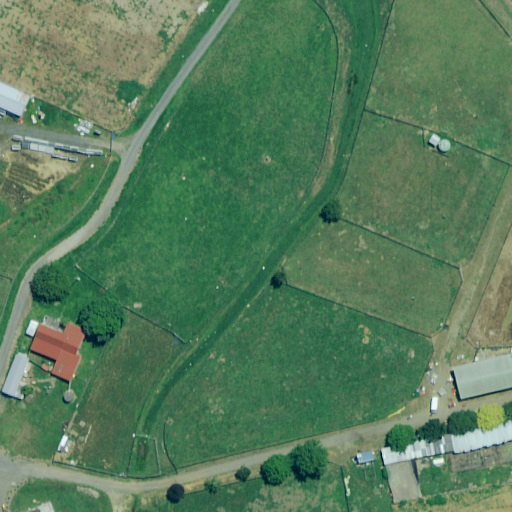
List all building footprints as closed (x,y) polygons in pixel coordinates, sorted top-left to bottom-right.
[(0,106),(21,116),(30,96),(0,82),(0,106)] [(94,157),(30,144),(28,153),(38,155),(37,162),(54,166),(52,173),(71,177),(73,170),(84,172),(85,163),(93,165),(94,157)] [(77,354),(87,330),(69,323),(65,334),(41,324),(31,349),(58,360),(52,373),(71,381),(81,356),(77,354)] [(20,383),(29,359),(17,354),(2,391),(22,399),(27,385),(20,383)] [(461,399),(511,387),(511,355),(453,368),(461,399)] [(496,423),(494,410),(480,413),(483,426),(496,423)]
